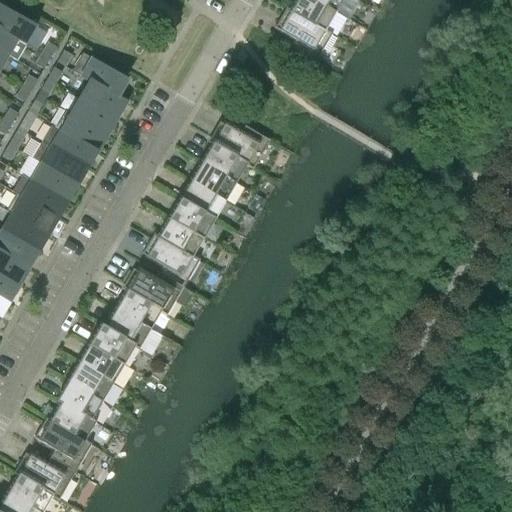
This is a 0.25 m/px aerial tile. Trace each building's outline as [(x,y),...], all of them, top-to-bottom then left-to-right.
[(312,0),(297,0),(291,11),(290,12),(325,32),(326,31),(336,14),(312,0)] [(312,0),(336,14),(343,0),(312,0)] [(1,6),(0,8),(0,29),(18,40),(17,41),(26,46),(36,27),(1,6)] [(290,12),(291,11),(286,8),(274,28),(295,41),(290,49),(315,63),(332,34),(326,31),(325,32),(290,12)] [(26,46),(17,41),(18,40),(0,29),(0,51),(8,56),(17,61),(26,46)] [(48,43),(42,54),(50,58),(56,48),(48,43)] [(0,70),(8,56),(0,51),(0,70)] [(64,51),(57,63),(65,67),(72,56),(64,51)] [(50,58),(42,54),(35,65),(43,69),(50,58)] [(126,80),(91,59),(82,54),(71,73),(88,83),(89,81),(116,97),(116,96),(126,80)] [(54,68),(47,79),(55,84),(62,73),(54,68)] [(22,87),(30,92),(37,81),(29,76),(22,87)] [(55,84),(47,79),(41,90),(49,95),(55,84)] [(89,81),(88,83),(79,98),(117,119),(127,102),(116,96),(116,97),(89,81)] [(24,102),(30,92),(22,87),(16,98),(24,102)] [(79,98),(70,114),(69,114),(105,135),(104,136),(106,138),(117,119),(79,98)] [(34,102),(28,112),(36,117),(42,106),(34,102)] [(3,120),(11,125),(17,114),(9,109),(3,120)] [(60,131),(95,152),(104,136),(105,135),(69,114),(70,114),(65,111),(54,129),(59,132),(60,131)] [(36,117),(28,112),(21,123),(29,128),(36,117)] [(0,133),(4,136),(11,125),(3,120),(0,124),(0,133)] [(247,165),(246,166),(253,170),(270,141),(244,126),(240,134),(219,122),(207,143),(212,145),(247,165)] [(41,143),(50,148),(85,168),(95,152),(60,131),(59,132),(54,129),(50,127),(41,143)] [(15,135),(8,146),(16,150),(23,139),(15,135)] [(85,168),(50,148),(41,143),(32,159),(40,164),(75,185),(85,168)] [(236,184),(246,166),(247,165),(212,145),(201,163),(236,184)] [(16,150),(8,146),(2,156),(10,161),(16,150)] [(225,202),(236,184),(201,163),(190,182),(225,202)] [(66,202),(66,200),(75,185),(40,164),(30,181),(66,202)] [(66,202),(30,181),(22,176),(13,191),(16,193),(21,196),(20,198),(58,220),(68,201),(66,200),(66,202)] [(214,221),(225,202),(190,182),(180,201),(214,221)] [(48,236),(58,220),(20,198),(21,196),(16,193),(5,212),(10,215),(11,214),(48,236)] [(203,240),(214,221),(180,201),(169,219),(203,240)] [(11,214),(10,215),(1,231),(36,252),(36,253),(38,254),(48,236),(11,214)] [(193,257),(203,240),(169,219),(158,237),(158,238),(192,258),(193,257)] [(0,252),(27,268),(36,253),(36,252),(1,231),(0,230),(0,252)] [(199,260),(193,257),(192,258),(158,238),(158,237),(154,234),(142,255),(162,267),(158,274),(183,289),(199,260)] [(0,252),(0,275),(17,285),(27,268),(0,252)] [(121,290),(126,292),(161,312),(160,313),(166,317),(183,289),(158,274),(154,281),(133,269),(121,290)] [(0,297),(7,302),(17,285),(0,275),(0,297)] [(150,330),(160,313),(161,312),(126,292),(115,310),(150,330)] [(115,310),(105,328),(104,329),(135,347),(134,348),(138,350),(150,330),(115,310)] [(124,365),(134,348),(135,347),(104,329),(105,328),(101,325),(89,345),(124,365)] [(113,384),(124,365),(89,345),(78,364),(113,384)] [(102,403),(113,384),(78,364),(67,382),(102,403)] [(91,421),(92,420),(102,403),(67,382),(56,402),(60,404),(61,403),(91,421)] [(61,403),(60,404),(50,421),(50,422),(84,442),(85,441),(96,422),(92,420),(91,421),(61,403)] [(91,445),(85,441),(84,442),(50,422),(50,421),(46,418),(34,439),(54,451),(50,458),(75,473),(91,445)] [(58,501),(75,473),(50,458),(45,466),(25,454),(13,474),(18,477),(18,476),(53,496),(52,497),(58,501)] [(37,511),(43,511),(52,497),(53,496),(18,476),(18,477),(7,494),(37,511)] [(37,511),(7,494),(0,506),(0,511),(37,511)]
